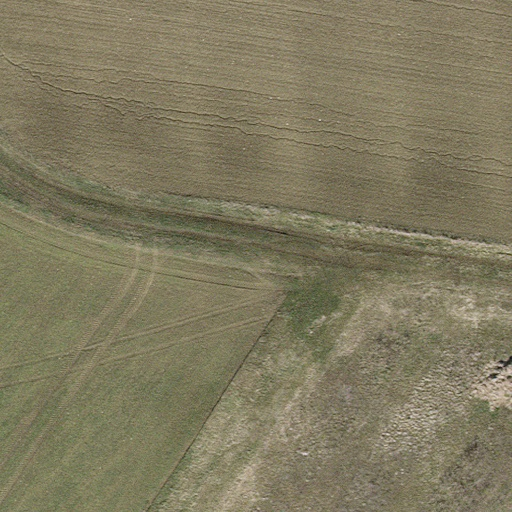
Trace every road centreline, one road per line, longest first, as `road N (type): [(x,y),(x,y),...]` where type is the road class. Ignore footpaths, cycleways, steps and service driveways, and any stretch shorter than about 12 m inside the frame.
road 1 (track): [(0,173),(18,195),(511,282)]
road 2 (track): [(181,511),(344,257)]
